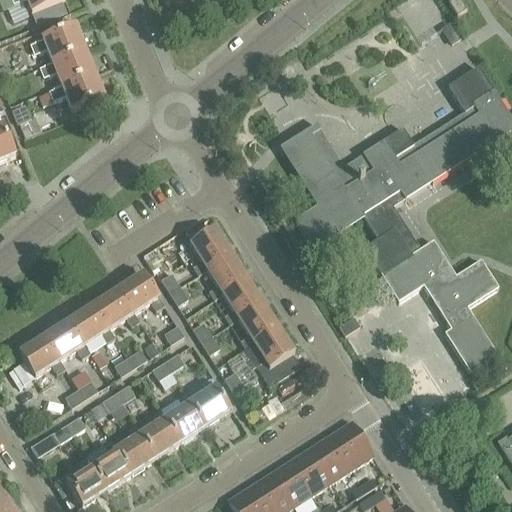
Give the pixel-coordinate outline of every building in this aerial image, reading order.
[(61,0),(15,0),(18,6),(26,3),(31,17),(63,4),(61,0)] [(466,14),(457,0),(447,6),(456,20),(466,14)] [(459,43),(458,42),(450,28),(442,33),(451,47),(459,43)] [(41,44),(34,47),(34,48),(38,57),(39,59),(46,55),(51,67),(51,68),(84,54),(74,30),(41,43),(41,44)] [(51,67),(43,70),(44,71),(47,81),(48,82),(55,79),(60,90),(61,91),(94,78),(84,54),(51,68),(51,67)] [(345,98),(383,82),(375,63),(337,80),(345,98)] [(403,204),(404,205),(405,204),(403,201),(430,184),(432,187),(433,186),(431,184),(458,167),(459,169),(460,168),(459,166),(486,149),(487,151),(488,151),(487,148),(511,132),(511,126),(477,72),(447,92),(463,117),(412,150),(402,134),(342,172),(319,135),(320,134),(316,129),(279,152),(281,156),(283,155),(300,181),(298,183),(299,184),(301,182),(318,209),(294,225),(313,254),(314,254),(312,251),(325,243),(327,245),(337,239),(335,237),(361,220),(362,223),(363,222),(377,244),(363,252),(397,307),(423,291),(450,334),(444,338),(469,378),(497,360),(466,312),(497,293),(480,265),(455,281),(432,246),(419,254),(392,211),(403,204)] [(60,90),(53,93),(53,94),(57,104),(57,105),(65,102),(70,115),(104,102),(94,78),(61,91),(60,90)] [(47,96),(37,101),(41,110),(51,106),(53,105),(49,96),(47,96)] [(22,108),(14,112),(20,127),(28,124),(22,108)] [(0,165),(14,160),(2,129),(0,125),(0,165)] [(511,269),(511,228),(478,245),(493,278),(511,269)] [(206,274),(230,259),(214,233),(189,249),(201,267),(192,272),(197,280),(206,275),(206,274)] [(221,299),(246,283),(230,259),(206,274),(206,275),(216,291),(208,297),(213,305),(222,299),(221,299)] [(133,318),(150,307),(155,316),(163,311),(142,278),(117,294),(133,318)] [(179,292),(171,279),(160,285),(169,298),(179,292)] [(237,324),(262,308),(246,283),(221,299),(222,299),(232,316),(224,321),(229,330),(238,324),(237,324)] [(179,292),(169,298),(177,311),(187,305),(179,292)] [(108,334),(109,334),(125,323),(131,332),(139,327),(133,318),(117,294),(92,310),(108,334)] [(237,324),(238,324),(248,341),(240,346),(245,354),(253,349),(278,333),(262,308),(237,324)] [(83,350),(84,350),(100,339),(106,347),(114,342),(109,334),(108,334),(92,310),(68,325),(83,350)] [(353,321),(339,330),(338,331),(344,341),(359,331),(353,321)] [(59,366),(59,365),(76,355),(81,363),(89,358),(84,350),(83,350),(68,325),(43,341),(59,366)] [(211,341),(202,328),(192,335),(200,347),(211,341)] [(170,350),(183,342),(176,331),(163,339),(170,350)] [(294,358),(278,333),(253,349),(264,366),(256,371),(269,392),(299,373),(291,360),(294,358)] [(59,366),(43,341),(18,357),(33,382),(51,371),(56,379),(64,374),(59,365),(59,366)] [(211,341),(200,347),(208,360),(219,354),(211,341)] [(146,365),(139,355),(126,363),(133,373),(146,365)] [(164,367),(170,378),(183,369),(177,359),(164,367)] [(133,373),(126,363),(113,371),(120,382),(133,373)] [(170,378),(164,367),(151,375),(157,386),(170,378)] [(236,377),(226,384),(234,397),(244,390),(236,377)] [(189,408),(205,432),(230,416),(209,383),(201,388),(207,397),(190,407),(189,408)] [(77,394),(83,405),(96,397),(90,386),(77,394)] [(114,399),(121,409),(134,401),(127,390),(114,399)] [(83,405),(77,394),(50,411),(57,422),(83,405)] [(121,409),(114,399),(90,414),(96,424),(108,417),(121,409)] [(165,423),(180,448),(205,432),(189,408),(190,407),(184,399),(176,404),(182,413),(165,423)] [(140,439),(156,464),(180,448),(165,423),(160,415),(152,420),(157,428),(140,439)] [(65,430),(71,441),(84,432),(78,422),(65,430)] [(372,461),(350,427),(329,440),(351,475),(372,461)] [(71,441),(65,430),(52,438),(59,449),(71,441)] [(140,439),(135,430),(127,436),(132,444),(116,455),(115,455),(131,479),(156,464),(140,439)] [(511,440),(509,442),(508,439),(496,447),(511,472),(511,440)] [(351,475),(329,440),(309,453),(331,488),(351,475)] [(90,471),(106,495),(131,479),(115,455),(116,455),(110,446),(102,451),(107,460),(91,470),(90,471)] [(289,466),(311,501),(331,488),(309,453),(289,466)] [(65,487),(81,511),(106,495),(90,471),(91,470),(85,462),(77,467),(83,475),(65,487)] [(269,479),(289,511),(293,511),(311,501),(289,466),(269,479)] [(248,492),(261,511),(289,511),(269,479),(248,492)] [(372,482),(361,489),(365,497),(377,490),(372,482)] [(354,504),(365,497),(361,489),(349,496),(354,504)] [(261,511),(248,492),(228,505),(231,511),(261,511)] [(380,495),(369,502),(374,509),(385,502),(380,495)] [(0,511),(11,511),(5,502),(0,505),(0,511)] [(359,511),(369,511),(374,509),(369,502),(358,509),(359,511)]
